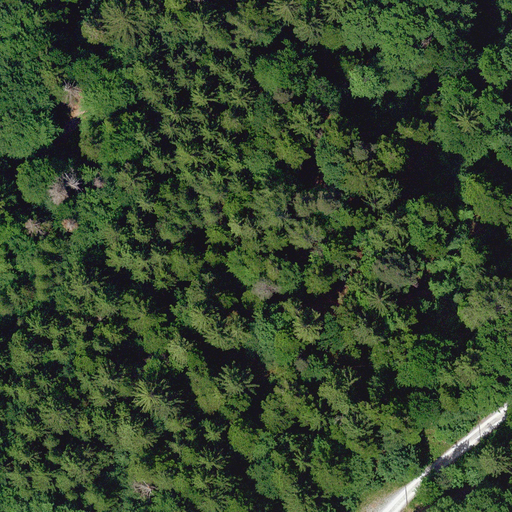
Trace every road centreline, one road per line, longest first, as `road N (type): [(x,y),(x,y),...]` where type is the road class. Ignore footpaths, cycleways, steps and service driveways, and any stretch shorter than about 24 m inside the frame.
road 1 (track): [(0,189),(69,125),(178,0)]
road 2 (track): [(511,414),(476,435),(392,511)]
